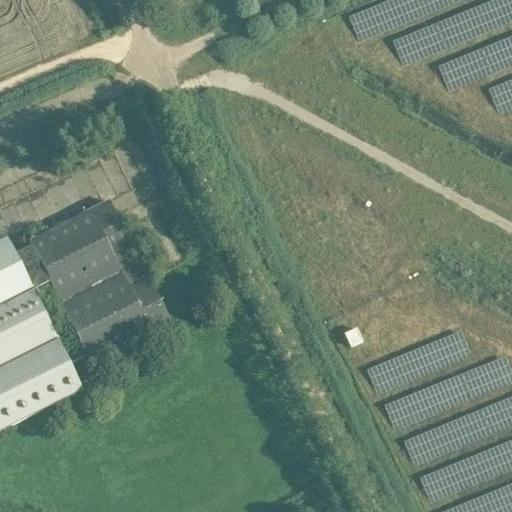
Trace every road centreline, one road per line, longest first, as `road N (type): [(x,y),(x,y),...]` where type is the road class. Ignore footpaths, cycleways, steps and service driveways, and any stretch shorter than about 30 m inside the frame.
road 1 (unclassified): [(374,511),(153,57)]
road 2 (unclassified): [(153,57),(0,123)]
road 3 (track): [(153,57),(305,0)]
